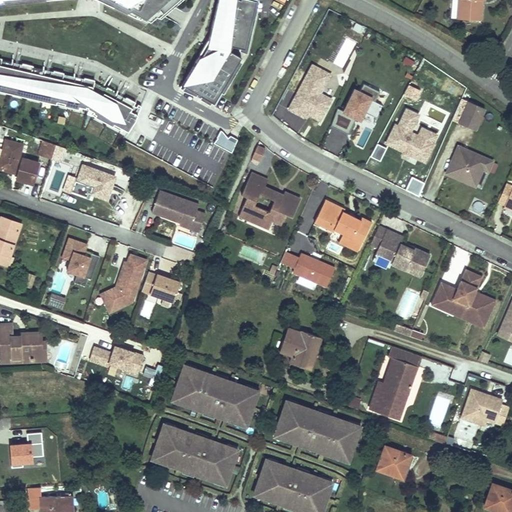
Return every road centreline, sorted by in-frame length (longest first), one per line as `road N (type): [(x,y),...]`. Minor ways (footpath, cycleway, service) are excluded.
road 1 (residential): [(309,0),(257,96),(256,117),(320,161),(511,255)]
road 2 (residential): [(511,98),(347,0)]
road 3 (residential): [(0,193),(159,251)]
